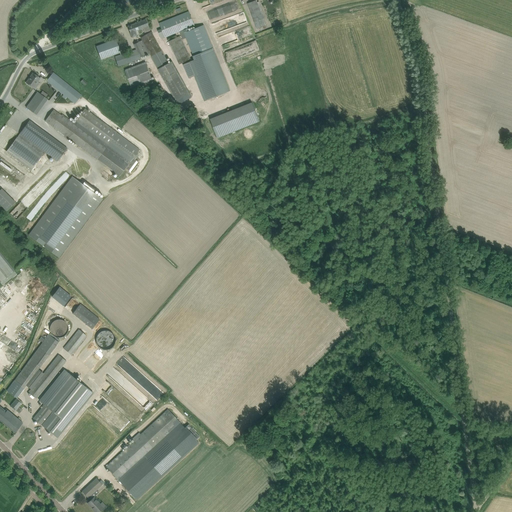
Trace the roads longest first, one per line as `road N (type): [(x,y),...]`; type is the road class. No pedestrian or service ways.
road 1 (track): [(477,510),(421,65),(396,0)]
road 2 (unclassified): [(0,104),(31,55),(177,0)]
road 3 (track): [(394,0),(334,9),(218,51)]
